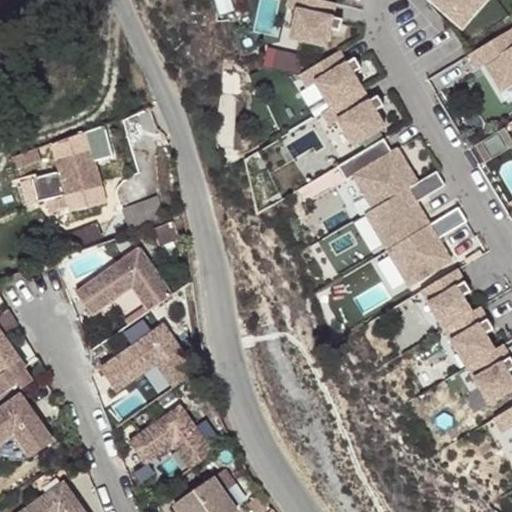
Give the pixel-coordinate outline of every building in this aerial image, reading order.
[(332,7),(300,0),(286,0),(283,13),(293,15),(287,42),(322,50),(327,33),(336,35),(339,23),(329,21),(332,7)] [(429,0),(427,3),(450,24),(462,11),(471,19),(488,0),(429,0)] [(471,19),(462,11),(450,24),(460,32),(471,19)] [(511,35),(510,33),(465,60),(474,74),(481,69),(497,96),(511,87),(511,35)] [(308,71),(312,52),(277,46),(274,65),(308,71)] [(329,110),(358,93),(349,78),(358,72),(352,62),(343,67),(336,55),(298,77),(306,90),(315,85),(329,110)] [(329,110),(319,117),(326,130),(335,124),(350,150),(381,131),(372,116),(381,110),(375,100),(366,105),(358,93),(329,110)] [(384,141),(338,168),(346,183),(353,178),(373,212),(418,185),(398,151),(392,154),(384,141)] [(79,175),(101,170),(95,142),(79,145),(80,152),(68,154),(66,143),(58,145),(63,169),(37,175),(40,198),(66,192),(82,190),(82,187),(79,175)] [(103,181),(101,170),(79,175),(82,187),(103,181)] [(445,188),(437,174),(418,185),(373,212),(365,216),(387,252),(430,227),(417,205),(445,188)] [(122,205),(131,227),(164,214),(158,190),(122,205)] [(467,224),(458,210),(430,227),(387,252),(408,289),(451,263),(438,241),(467,224)] [(74,227),(81,243),(104,234),(97,217),(74,227)] [(157,230),(164,248),(186,240),(179,222),(157,230)] [(152,312),(174,297),(140,250),(80,293),(95,315),(134,288),(152,312)] [(472,294),(458,272),(422,293),(445,331),(472,314),(463,299),(472,294)] [(9,306),(0,312),(0,320),(7,330),(20,321),(9,306)] [(494,332),(481,309),(445,331),(467,369),(495,352),(485,337),(494,332)] [(7,330),(0,320),(0,368),(8,380),(28,364),(30,363),(7,330)] [(176,385),(198,370),(185,352),(166,325),(104,369),(120,391),(159,363),(176,385)] [(185,352),(198,370),(207,364),(194,346),(185,352)] [(511,372),(511,361),(503,347),(467,369),(490,406),(511,393),(511,381),(508,375),(511,372)] [(28,364),(8,380),(17,392),(38,378),(28,364)] [(55,438),(23,390),(0,406),(0,441),(15,431),(31,455),(55,438)] [(193,468),(216,451),(182,407),(135,441),(152,463),(177,445),(193,468)] [(511,410),(495,421),(503,435),(511,429),(511,410)] [(230,511),(240,505),(217,474),(180,502),(187,511),(230,511)] [(86,511),(65,481),(22,511),(86,511)] [(261,489),(249,497),(256,509),(268,503),(261,489)]
